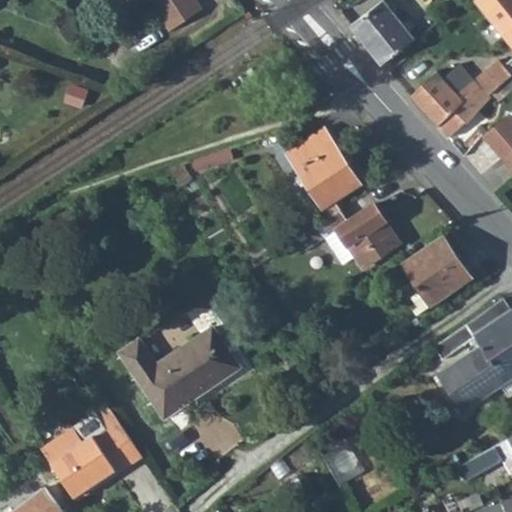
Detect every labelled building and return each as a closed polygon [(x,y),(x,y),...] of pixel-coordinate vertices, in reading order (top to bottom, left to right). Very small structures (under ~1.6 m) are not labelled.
[(158,0),(146,8),(164,35),(203,10),(196,0),(158,0)] [(416,37),(383,0),(351,26),(369,48),(383,65),(386,63),(416,37)] [(511,0),(475,0),(511,44),(511,0)] [(489,93),(492,91),(511,74),(498,59),(476,78),(489,93)] [(443,79),(460,97),(475,81),(460,65),(443,79)] [(468,123),(489,98),(487,95),(475,81),(460,97),(443,79),(438,72),(411,96),(448,137),(466,122),(468,123)] [(511,74),(492,91),(498,99),(511,88),(510,86),(511,84),(511,74)] [(511,145),(511,117),(507,112),(482,131),(502,154),(511,145)] [(287,151),(325,208),(361,184),(324,127),(287,151)] [(511,145),(502,154),(511,166),(511,145)] [(226,161),(223,150),(193,160),(196,171),(226,161)] [(374,204),(350,221),(342,208),(283,247),(292,259),(326,237),(343,263),(356,255),(364,266),(400,242),(374,204)] [(404,263),(413,277),(422,289),(432,305),(472,278),(443,237),(404,263)] [(405,282),(413,277),(404,263),(395,269),(405,282)] [(419,314),(432,305),(422,289),(414,294),(420,305),(415,308),(419,314)] [(511,310),(504,298),(433,347),(441,359),(473,337),(480,347),(438,372),(461,410),(511,378),(511,310)] [(122,351),(165,415),(240,364),(214,324),(157,363),(141,339),(122,351)] [(35,438),(72,493),(112,467),(115,472),(129,463),(103,424),(83,437),(68,416),(35,438)] [(116,416),(103,424),(129,463),(142,454),(116,416)] [(310,435),(269,467),(281,487),(323,459),(310,435)] [(511,439),(510,436),(493,446),(501,458),(511,477),(511,439)] [(349,438),(321,454),(339,486),(367,471),(349,438)] [(478,471),(501,458),(493,446),(471,458),(478,471)] [(61,511),(43,483),(0,511),(61,511)]
